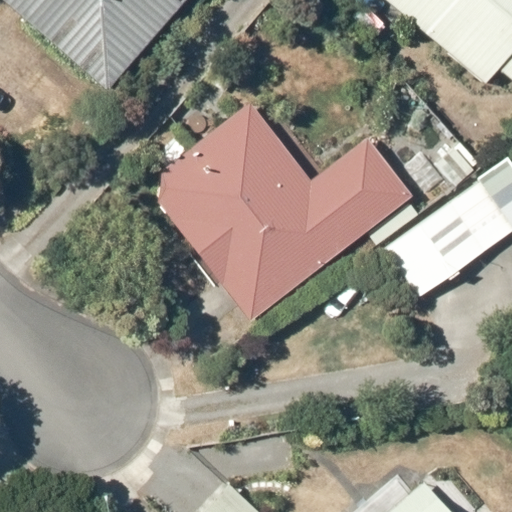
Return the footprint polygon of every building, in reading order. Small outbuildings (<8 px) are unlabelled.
[(195,0),(107,0),(105,3),(100,0),(0,0),(0,13),(111,104),(195,0)] [(511,0),(379,0),(485,86),(497,71),(511,83),(511,0)] [(236,101),(157,165),(153,205),(252,327),(413,199),(365,140),(305,187),(236,101)] [(511,162),(510,158),(480,176),(511,229),(511,162)] [(472,190),(386,246),(417,293),(503,238),(472,190)] [(262,511),(223,479),(194,511),(262,511)] [(450,511),(423,479),(384,511),(450,511)]
